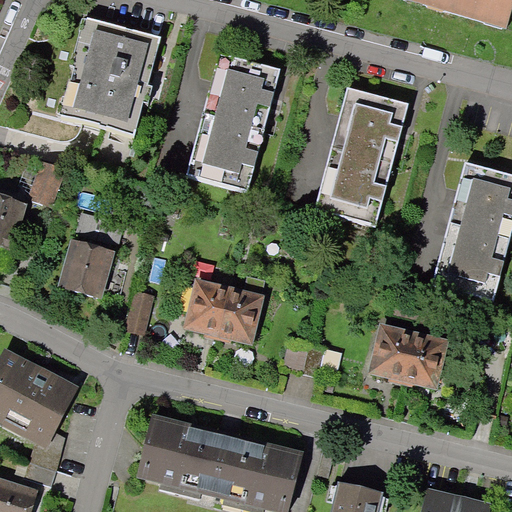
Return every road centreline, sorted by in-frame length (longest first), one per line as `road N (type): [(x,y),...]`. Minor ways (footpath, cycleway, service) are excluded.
road 1 (residential): [(511,465),(124,377)]
road 2 (residential): [(187,0),(511,86)]
road 3 (residential): [(124,377),(88,511)]
road 4 (residential): [(124,377),(0,316)]
